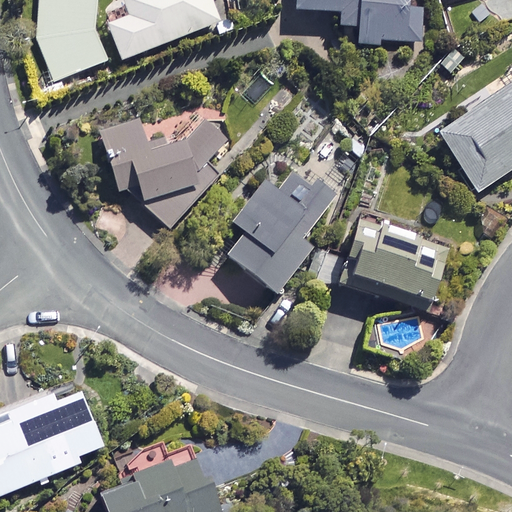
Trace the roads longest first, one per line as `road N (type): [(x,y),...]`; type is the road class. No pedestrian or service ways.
road 1 (residential): [(464,439),(178,343),(94,289),(54,247)]
road 2 (residential): [(511,306),(464,439)]
